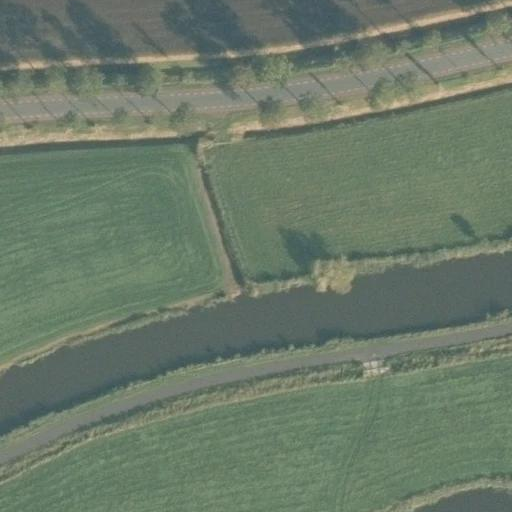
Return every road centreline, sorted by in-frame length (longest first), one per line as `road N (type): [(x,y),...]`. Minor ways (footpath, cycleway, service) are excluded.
road 1 (unclassified): [(0,459),(199,384),(511,328)]
road 2 (secondary): [(0,113),(255,98),(511,46)]
